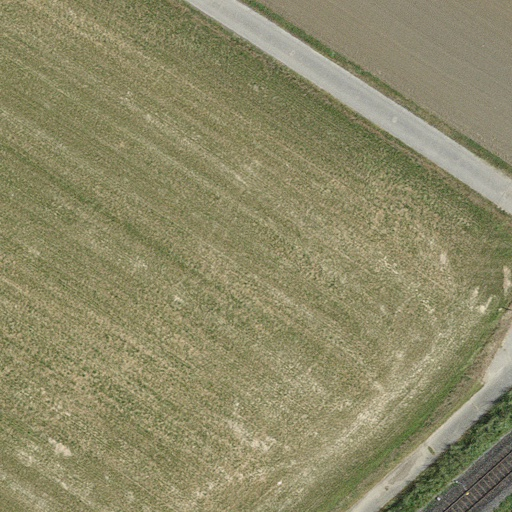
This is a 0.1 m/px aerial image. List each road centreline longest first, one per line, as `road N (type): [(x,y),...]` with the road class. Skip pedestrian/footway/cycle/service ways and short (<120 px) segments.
road 1 (track): [(511,197),(207,0)]
road 2 (track): [(342,511),(511,354)]
